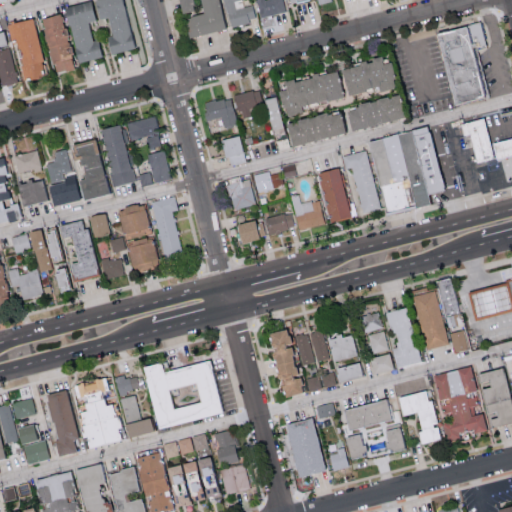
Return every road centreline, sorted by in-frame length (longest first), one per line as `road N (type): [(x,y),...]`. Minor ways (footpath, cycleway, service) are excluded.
road 1 (residential): [(281,511),(148,0)]
road 2 (residential): [(0,128),(485,0)]
road 3 (primary): [(230,314),(474,253)]
road 4 (primary): [(223,288),(0,345)]
road 5 (primary): [(511,209),(309,265)]
road 6 (residential): [(511,457),(314,511)]
road 7 (primary): [(0,375),(145,337)]
